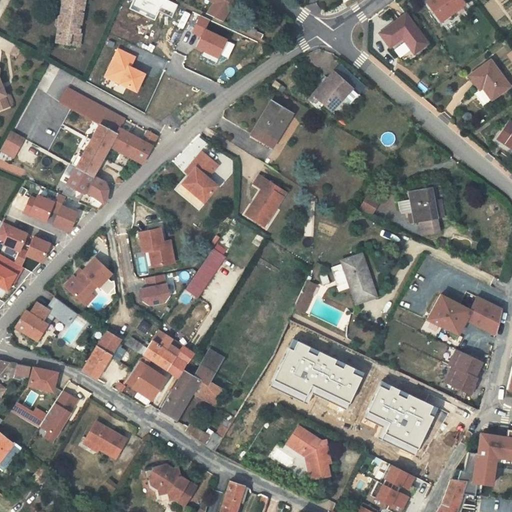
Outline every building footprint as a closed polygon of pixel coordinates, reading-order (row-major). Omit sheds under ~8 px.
[(64,0),(61,17),(58,19),(57,26),(59,29),(57,43),(70,45),(72,34),(80,35),(85,0),(64,0)] [(155,20),(159,11),(171,17),(177,4),(168,0),(134,0),(130,9),(155,20)] [(229,0),(223,9),(214,3),(207,14),(221,21),(234,2),(231,0),(229,0)] [(209,0),(214,3),(223,9),(229,0),(209,0)] [(440,21),(464,4),(461,0),(433,0),(428,4),(440,21)] [(408,39),(405,41),(414,53),(427,43),(406,14),(380,33),(390,47),(403,38),(406,35),(408,39)] [(226,40),(204,30),(209,20),(200,16),(192,32),(201,36),(196,47),(218,58),(226,40)] [(256,30),(249,27),(247,31),(261,38),(262,34),(256,31),(256,30)] [(70,45),(80,47),(82,36),(80,35),(72,34),(70,45)] [(108,70),(114,73),(111,79),(136,91),(144,74),(130,67),(134,57),(118,50),(108,70)] [(491,99),(509,86),(490,60),(469,75),(480,89),(483,87),(491,99)] [(335,72),(352,88),(359,81),(341,65),(335,72)] [(114,73),(108,70),(105,76),(111,79),(114,73)] [(322,102),(331,111),(332,111),(353,88),(352,88),(335,72),(334,72),(313,94),(322,102)] [(278,89),(281,85),(275,81),(272,85),(278,89)] [(142,163),(152,146),(141,139),(133,135),(119,127),(123,118),(107,110),(66,89),(58,103),(100,124),(76,167),(67,184),(84,193),(85,191),(87,192),(103,204),(106,202),(108,189),(105,184),(96,177),(93,176),(110,146),(142,163)] [(322,102),(313,94),(308,100),(317,108),(322,102)] [(251,134),(273,147),(292,114),(270,102),(251,134)] [(511,148),(511,123),(509,121),(497,138),(511,148)] [(147,130),(141,139),(152,146),(158,136),(147,130)] [(10,132),(1,147),(15,154),(23,139),(10,132)] [(15,154),(1,147),(0,149),(0,150),(13,157),(15,154)] [(190,175),(182,184),(204,201),(217,185),(208,177),(217,166),(201,152),(191,164),(196,168),(190,175)] [(196,168),(191,164),(185,171),(190,175),(196,168)] [(279,188),(259,175),(253,184),(261,189),(254,200),(256,202),(253,206),(251,205),(245,214),(261,225),(272,208),(275,210),(283,196),(277,192),(279,188)] [(437,218),(444,217),(441,199),(436,200),(434,187),(408,192),(410,200),(412,212),(414,223),(419,222),(422,235),(440,232),(437,218)] [(286,192),(279,188),(277,192),(283,196),(286,192)] [(58,193),(54,203),(51,210),(58,213),(53,224),(69,231),(77,213),(61,206),(65,196),(58,193)] [(360,206),(370,213),(378,202),(369,195),(360,206)] [(41,202),(34,199),(28,213),(46,221),(51,210),(54,203),(42,198),(41,202)] [(412,212),(410,200),(398,202),(399,211),(402,213),(408,212),(412,212)] [(264,226),(275,210),(272,208),(261,225),(264,226)] [(27,233),(1,222),(0,224),(0,239),(2,240),(1,243),(19,251),(27,233)] [(153,250),(155,266),(174,262),(170,240),(162,241),(160,228),(139,232),(143,252),(150,250),(153,250)] [(50,243),(34,236),(26,256),(42,262),(50,243)] [(212,249),(185,289),(197,297),(224,256),(212,249)] [(0,285),(6,289),(7,288),(10,283),(11,281),(15,275),(17,276),(22,267),(0,253),(0,285)] [(361,254),(358,255),(365,279),(370,278),(361,254)] [(355,303),(376,296),(370,278),(365,279),(358,255),(342,261),(355,303)] [(72,276),(64,286),(81,301),(89,292),(96,284),(98,286),(110,272),(93,257),(81,271),(75,278),(72,276)] [(79,269),(72,276),(75,278),(81,271),(79,269)] [(165,284),(163,274),(146,278),(148,287),(141,289),(143,300),(149,305),(164,302),(169,295),(166,284),(165,284)] [(316,286),(306,281),(301,291),(311,296),(316,286)] [(311,296),(301,291),(294,307),(304,312),(311,296)] [(94,296),(89,292),(81,301),(85,305),(94,296)] [(465,319),(496,334),(498,324),(470,310),(440,295),(428,319),(457,334),(465,319)] [(50,307),(48,310),(49,311),(42,321),(47,324),(54,314),(68,324),(76,312),(56,297),(48,307),(50,307)] [(470,310),(498,324),(502,310),(477,297),(470,310)] [(24,331),(33,337),(37,340),(47,324),(42,321),(49,311),(48,310),(36,302),(30,313),(26,310),(16,326),(24,331)] [(170,373),(186,349),(182,346),(182,347),(175,357),(165,350),(171,340),(172,340),(158,330),(155,336),(142,355),(151,360),(170,373)] [(33,337),(24,331),(22,334),(31,340),(33,337)] [(106,331),(97,344),(97,345),(111,354),(119,342),(120,339),(111,333),(106,331)] [(138,353),(143,345),(131,337),(126,345),(138,353)] [(182,347),(171,340),(165,350),(175,357),(182,347)] [(82,341),(78,346),(84,350),(88,345),(82,341)] [(111,354),(110,356),(119,362),(126,350),(121,346),(122,344),(119,342),(111,354)] [(294,349),(287,347),(271,381),(273,383),(271,386),(308,403),(313,394),(346,410),(363,378),(353,373),(355,369),(346,365),(344,369),(335,364),(337,360),(320,352),(317,356),(308,351),(310,348),(298,342),(294,349)] [(82,370),(96,378),(110,356),(111,354),(97,345),(82,370)] [(193,354),(186,349),(170,373),(178,378),(181,372),(193,354)] [(449,365),(452,366),(474,377),(482,361),(457,349),(449,365)] [(184,371),(160,411),(176,420),(192,393),(200,380),(207,384),(209,381),(214,373),(223,358),(209,350),(194,376),(184,371)] [(151,360),(142,355),(125,381),(133,386),(132,387),(151,399),(165,378),(147,367),(151,360)] [(191,366),(197,359),(194,357),(188,364),(191,366)] [(10,363),(0,360),(0,374),(1,372),(10,363)] [(16,364),(10,363),(1,372),(3,374),(8,369),(11,370),(10,377),(20,379),(21,375),(14,373),(16,364)] [(30,367),(16,364),(14,373),(21,375),(28,377),(30,367)] [(452,366),(445,382),(470,394),(474,385),(473,384),(476,378),(474,377),(452,366)] [(57,372),(33,368),(29,385),(52,391),(56,376),(57,372)] [(200,380),(192,393),(202,399),(210,386),(207,384),(200,380)] [(224,389),(213,382),(210,386),(202,399),(214,406),(224,389)] [(388,390),(380,387),(365,419),(382,426),(379,438),(415,456),(435,417),(428,414),(433,405),(409,393),(407,398),(398,395),(400,390),(391,386),(388,390)] [(46,414),(39,426),(48,431),(56,436),(76,400),(61,392),(46,414)] [(46,414),(19,399),(14,407),(11,411),(38,427),(39,426),(46,414)] [(228,428),(231,422),(225,419),(221,425),(228,428)] [(100,448),(99,449),(115,458),(125,438),(95,421),(85,439),(100,448)] [(323,451),(328,442),(296,423),(282,445),(309,461),(302,471),(320,482),(335,459),(323,451)] [(190,425),(188,427),(186,431),(213,452),(228,428),(221,425),(216,434),(212,432),(209,436),(190,425)] [(511,429),(507,429),(503,457),(511,458),(511,429)] [(0,459),(14,442),(0,430),(0,459)] [(56,436),(48,431),(44,438),(52,442),(56,436)] [(100,448),(85,439),(83,443),(97,452),(99,449),(100,448)] [(460,470),(456,480),(464,481),(461,492),(474,495),(476,482),(491,485),(495,456),(497,440),(486,439),(482,439),(479,453),(467,452),(463,470),(460,470)] [(497,440),(495,456),(503,457),(505,441),(497,440)] [(377,481),(370,495),(389,504),(387,509),(392,511),(403,511),(407,505),(403,504),(407,496),(410,498),(416,487),(409,484),(413,476),(389,464),(380,482),(377,481)] [(32,480),(31,480),(38,487),(40,485),(51,474),(48,469),(45,465),(32,480)] [(165,469),(165,465),(153,468),(155,477),(150,479),(151,483),(158,487),(159,494),(168,492),(170,492),(170,494),(175,498),(177,497),(178,501),(185,499),(187,500),(195,487),(183,479),(178,476),(178,473),(178,468),(171,469),(170,472),(165,469)] [(51,474),(40,485),(44,490),(54,480),(51,474)] [(441,506),(436,511),(454,511),(461,492),(464,481),(456,480),(452,479),(441,506)] [(243,486),(230,481),(220,511),(234,511),(238,501),(243,486)] [(243,486),(238,501),(243,503),(248,488),(243,486)] [(170,492),(168,492),(169,500),(178,501),(177,497),(175,498),(170,494),(170,492)] [(204,511),(207,507),(200,503),(197,511),(204,511)]
